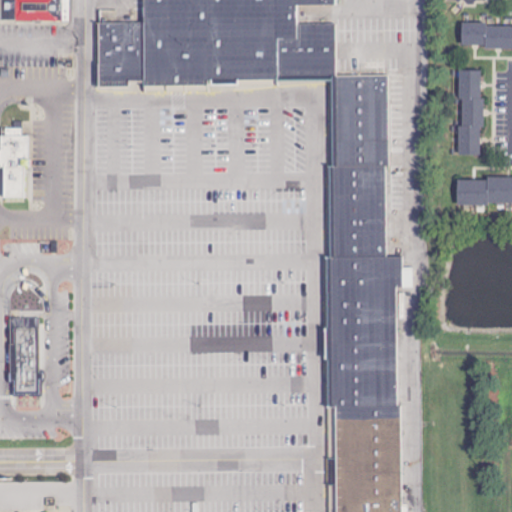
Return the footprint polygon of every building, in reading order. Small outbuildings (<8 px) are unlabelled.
[(0,0),(69,0),(69,25),(0,24),(0,0)] [(144,22),(143,0),(278,0),(279,38),(279,80),(280,85),(145,87),(144,22)] [(297,23),(296,5),(335,5),(335,0),(278,0),(279,38),(297,38),(297,23)] [(144,22),(145,87),(97,88),(97,29),(97,23),(144,22)] [(279,38),(297,38),(297,23),(337,23),(337,77),(333,77),(333,80),(279,80),(279,38)] [(461,48),(511,48),(511,25),(461,26),(461,48)] [(459,156),(481,157),(483,72),(461,72),(459,156)] [(333,166),(333,80),(333,77),(337,77),(388,76),(389,166),(385,166),(333,166)] [(2,136),(26,137),(25,200),(2,200),(2,136)] [(331,258),(330,166),(333,166),(385,166),(386,258),(331,258)] [(511,180),(456,180),(456,207),(511,207),(511,180)] [(336,407),(329,407),(328,258),(331,258),(386,258),(402,258),(402,287),(397,287),(398,407),(336,407)] [(9,318),(40,317),(41,394),(14,395),(13,380),(10,380),(9,318)] [(336,511),(336,407),(398,407),(402,406),(402,511),(336,511)]
